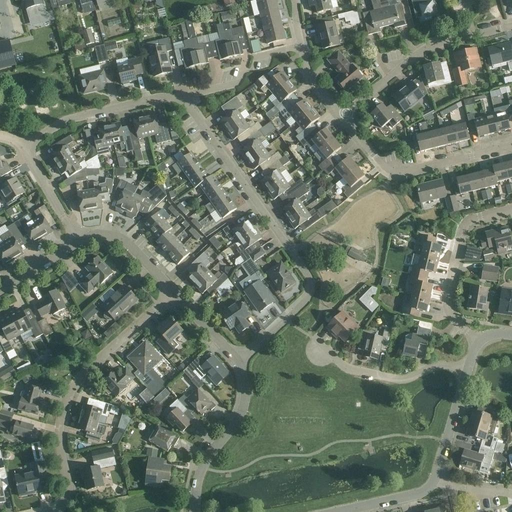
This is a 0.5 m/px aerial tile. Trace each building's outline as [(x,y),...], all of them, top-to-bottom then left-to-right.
[(42,0),(23,0),(26,10),(27,10),(32,26),(54,21),(52,12),(46,14),(44,5),(42,0)] [(161,0),(141,0),(147,3),(155,1),(157,6),(160,8),(163,9),(164,9),(161,0)] [(257,0),(256,0),(260,15),(278,10),(275,0),(257,0)] [(317,14),(331,11),(328,0),(310,0),(311,2),(308,3),(309,8),(315,7),(317,14)] [(386,26),(379,0),(370,0),(374,10),(362,13),(368,35),(380,32),(379,28),(386,26)] [(401,3),(399,4),(397,0),(379,0),(386,26),(394,24),(395,28),(407,25),(401,3)] [(411,0),(413,7),(416,6),(419,19),(420,21),(432,18),(439,16),(434,0),(411,0)] [(260,15),(264,29),(282,25),(278,10),(260,15)] [(234,11),(220,14),(222,21),(236,18),(234,11)] [(356,12),(345,15),(347,24),(358,21),(356,12)] [(246,33),(252,32),(248,18),(243,20),(246,33)] [(186,22),(197,66),(208,63),(207,59),(213,58),(209,42),(199,45),(197,38),(196,38),(192,21),(186,22)] [(183,41),(185,48),(174,50),(178,66),(184,65),(185,68),(197,66),(186,22),(180,24),(184,41),(183,41)] [(324,49),(339,45),(334,22),(316,26),(319,36),(321,35),(324,49)] [(231,57),(223,26),(223,24),(217,26),(220,39),(209,42),(213,58),(219,56),(220,60),(231,57)] [(223,26),(231,57),(243,54),(242,50),(248,49),(244,33),(233,36),(232,29),(230,24),(223,26)] [(264,29),(267,44),(286,39),(282,25),(264,29)] [(90,30),(82,32),(86,45),(94,43),(90,30)] [(169,38),(158,40),(147,43),(155,76),(170,72),(165,52),(172,50),(169,38)] [(0,41),(0,68),(17,64),(11,39),(0,41)] [(107,52),(117,49),(115,42),(105,44),(107,52)] [(98,63),(109,60),(105,44),(95,47),(98,63)] [(487,49),(491,67),(506,63),(509,72),(511,71),(511,58),(508,44),(487,49)] [(475,50),(453,56),(457,70),(452,71),(456,88),(466,85),(463,72),(479,68),(475,50)] [(345,92),(361,79),(351,67),(350,67),(337,52),(326,61),(331,67),(333,65),(341,75),(335,80),(345,92)] [(123,83),(123,85),(130,83),(129,82),(136,80),(135,75),(143,73),(139,58),(128,61),(129,65),(118,67),(122,84),(123,83)] [(425,67),(428,84),(443,81),(443,84),(451,83),(447,68),(440,70),(439,64),(425,67)] [(84,93),(107,87),(103,71),(80,77),(84,93)] [(273,94),(289,81),(281,72),(271,80),(266,75),(255,83),(264,93),(269,89),(273,94)] [(289,81),(273,94),(277,99),(272,103),(280,113),(290,104),(286,99),(296,90),(289,81)] [(393,99),(396,103),(394,105),(393,108),(395,110),(397,110),(400,108),(404,112),(422,97),(410,83),(403,89),(404,90),(393,99)] [(257,90),(253,85),(247,89),(250,93),(251,94),(257,90)] [(227,131),(231,128),(244,119),(240,114),(245,110),(242,106),(236,97),(225,105),(231,114),(227,116),(220,121),(225,128),(227,131)] [(296,122),(312,109),(304,99),(294,108),(290,104),(280,113),(287,121),(292,116),(296,122)] [(511,115),(508,102),(508,106),(493,109),(495,116),(494,116),(498,133),(509,130),(505,113),(510,112),(511,115)] [(370,115),(380,129),(387,123),(392,129),(402,121),(390,106),(385,110),(381,105),(375,110),(376,110),(370,115)] [(312,109),(296,122),(300,127),(295,131),(299,135),(296,137),(300,142),(312,132),(308,127),(319,118),(312,109)] [(433,115),(435,114),(432,109),(421,115),(424,120),(433,115)] [(144,116),(148,137),(155,135),(156,142),(161,141),(161,143),(170,141),(167,126),(158,128),(155,113),(144,116)] [(487,136),(483,118),(474,121),(472,114),(467,115),(471,134),(476,132),(477,138),(487,136)] [(130,134),(134,150),(141,149),(140,146),(144,145),(143,138),(148,137),(144,116),(133,119),(136,133),(130,134)] [(483,118),(487,136),(498,133),(494,116),(483,118)] [(244,119),(227,131),(233,140),(244,133),(248,138),(260,130),(259,130),(262,128),(258,122),(255,124),(252,120),(247,124),(244,119)] [(109,125),(114,145),(120,143),(121,150),(126,149),(127,152),(134,150),(130,134),(123,136),(120,122),(109,125)] [(274,127),(270,123),(265,127),(268,131),(274,127)] [(431,150),(425,123),(418,125),(421,136),(416,137),(416,138),(411,139),(413,148),(417,147),(419,153),(431,150)] [(439,131),(428,134),(425,123),(431,150),(443,147),(439,131)] [(98,155),(104,154),(109,153),(108,146),(114,145),(109,125),(98,127),(100,135),(93,136),(98,155)] [(452,128),(456,144),(468,141),(464,125),(452,128)] [(452,128),(439,131),(443,147),(456,144),(452,128)] [(312,132),(300,142),(304,147),(306,145),(309,148),(314,144),(319,150),(333,139),(325,129),(316,136),(312,132)] [(260,130),(248,138),(252,143),(241,151),(248,161),(265,149),(261,143),(266,139),(260,130)] [(173,143),(181,141),(175,132),(171,133),(173,143)] [(56,166),(73,155),(70,149),(76,146),(70,136),(58,143),(61,148),(50,155),(56,166)] [(323,171),(336,161),(332,156),(341,148),(333,139),(319,150),(320,151),(314,156),(321,164),(318,166),(323,171)] [(268,153),(265,149),(248,161),(254,169),(265,161),(269,166),(267,168),(268,169),(279,160),(282,158),(278,152),(276,153),(273,149),(268,153)] [(183,171),(197,161),(191,153),(177,162),(172,166),(177,175),(183,171)] [(76,160),(73,155),(56,166),(61,175),(66,172),(70,178),(74,175),(77,174),(85,169),(101,169),(100,164),(99,164),(98,156),(86,163),(82,156),(76,160)] [(279,160),(268,169),(271,173),(260,181),(267,191),(284,179),(280,173),(286,170),(283,167),(290,162),(285,156),(282,158),(279,160)] [(336,161),(323,171),(327,176),(330,173),(333,177),(338,173),(343,179),(357,167),(349,157),(339,165),(336,161)] [(183,171),(188,180),(203,170),(197,161),(183,171)] [(0,177),(11,171),(6,162),(0,164),(0,162),(0,177)] [(167,168),(164,164),(157,169),(161,173),(167,168)] [(504,164),(492,167),(497,185),(496,182),(508,179),(504,164)] [(357,167),(343,179),(347,184),(342,188),(345,192),(343,193),(348,198),(355,192),(351,188),(365,176),(357,167)] [(493,170),(481,173),(485,188),(497,185),(492,167),(493,170)] [(77,174),(74,175),(75,183),(87,181),(85,169),(77,174)] [(188,180),(194,188),(213,175),(212,175),(208,178),(203,170),(188,180)] [(481,173),(468,176),(472,191),(485,188),(481,173)] [(11,181),(8,175),(0,179),(0,191),(9,206),(16,202),(14,198),(25,192),(16,178),(11,181)] [(162,183),(170,181),(168,175),(160,178),(162,183)] [(205,193),(218,183),(213,175),(194,188),(195,189),(200,185),(205,193)] [(460,195),(472,191),(468,176),(456,179),(458,186),(453,187),(456,195),(460,194),(460,195)] [(111,194),(113,180),(105,179),(105,184),(99,185),(98,182),(93,183),(94,189),(88,190),(92,210),(103,208),(102,203),(110,202),(109,194),(111,194)] [(126,212),(135,194),(129,191),(132,185),(121,179),(116,190),(122,193),(115,207),(116,207),(116,211),(122,214),(125,211),(126,212)] [(284,179),(267,191),(274,200),(287,190),(292,196),(305,186),(301,180),(295,183),(293,180),(287,183),(284,179)] [(170,181),(162,183),(164,189),(171,187),(170,181)] [(420,204),(445,198),(440,181),(416,187),(420,204)] [(211,201),(224,192),(218,183),(205,193),(206,193),(211,201)] [(92,210),(88,190),(82,191),(81,184),(76,185),(77,192),(80,212),(92,210)] [(305,186),(292,196),(295,201),(281,210),(288,220),(305,208),(301,203),(306,199),(304,195),(309,192),(305,186)] [(166,197),(163,188),(154,196),(148,193),(143,190),(140,196),(135,194),(126,212),(126,216),(132,219),(135,217),(136,217),(138,212),(146,216),(152,204),(157,206),(166,197)] [(320,198),(326,194),(321,188),(317,190),(317,195),(320,198)] [(211,201),(217,209),(230,200),(224,192),(211,201)] [(455,196),(444,199),(448,214),(449,214),(450,218),(457,212),(459,211),(455,196)] [(222,218),(236,209),(230,200),(217,209),(222,218)] [(37,217),(32,220),(43,238),(53,232),(45,220),(51,216),(44,205),(34,211),(37,217)] [(305,208),(288,220),(294,229),(307,220),(311,225),(322,217),(318,211),(316,213),(313,209),(308,213),(305,208)] [(165,220),(157,213),(145,224),(152,232),(165,220)] [(13,224),(20,236),(26,232),(33,244),(43,238),(32,220),(28,215),(13,224)] [(156,242),(172,228),(165,221),(165,220),(152,232),(159,239),(156,242)] [(234,222),(222,230),(229,239),(234,236),(238,241),(255,229),(248,220),(237,227),(234,222)] [(185,221),(182,224),(186,229),(190,226),(185,221)] [(20,236),(13,224),(7,228),(9,231),(0,236),(0,237),(3,242),(14,260),(24,254),(15,239),(20,236)] [(485,232),(487,239),(480,241),(482,247),(489,245),(489,248),(496,246),(498,253),(511,249),(511,243),(508,227),(485,232)] [(156,242),(163,249),(176,238),(169,231),(172,228),(156,242)] [(249,255),(254,251),(251,246),(261,238),(255,229),(238,241),(241,246),(236,249),(245,262),(250,258),(249,255)] [(196,233),(192,236),(197,241),(201,238),(196,233)] [(421,256),(438,260),(441,246),(434,245),(436,239),(419,235),(417,244),(423,246),(421,256)] [(163,249),(170,257),(183,245),(176,238),(163,249)] [(0,258),(4,266),(14,260),(3,242),(0,244),(0,258)] [(177,265),(190,253),(183,245),(170,257),(177,265)] [(261,247),(254,251),(249,255),(250,258),(253,263),(266,254),(261,247)] [(352,247),(347,255),(359,262),(360,260),(363,262),(366,257),(363,255),(363,254),(352,247)] [(491,250),(482,252),(484,261),(493,259),(491,250)] [(195,286),(210,272),(205,267),(210,262),(207,259),(209,258),(204,253),(192,264),(196,268),(187,277),(195,286)] [(438,260),(421,256),(418,266),(412,265),(410,274),(427,278),(428,271),(435,273),(438,260)] [(79,284),(88,293),(99,282),(101,284),(112,273),(98,257),(86,268),(90,273),(79,284)] [(260,282),(265,278),(253,263),(250,258),(245,262),(242,264),(256,284),(245,291),(259,312),(274,301),(260,282)] [(281,291),(294,282),(281,263),(268,273),(281,291)] [(483,266),(481,280),(496,282),(498,268),(483,266)] [(210,272),(195,286),(202,294),(212,285),(217,290),(223,285),(229,279),(224,274),(222,275),(218,271),(214,276),(210,272)] [(70,273),(63,279),(67,287),(76,279),(70,273)] [(427,278),(410,274),(408,283),(414,284),(411,295),(429,299),(432,286),(425,284),(427,278)] [(229,279),(223,285),(227,292),(234,287),(229,279)] [(102,306),(107,311),(104,314),(104,317),(107,321),(111,321),(114,318),(116,320),(138,300),(124,285),(102,306)] [(484,311),(487,289),(471,287),(467,308),(484,311)] [(372,288),(359,300),(364,304),(370,298),(372,295),(375,295),(377,289),(372,288)] [(511,290),(502,289),(499,309),(511,311),(511,290)] [(51,311),(53,314),(65,308),(55,290),(43,297),(45,300),(35,306),(41,316),(51,311)] [(429,299),(411,295),(409,305),(404,304),(402,313),(417,316),(419,310),(426,312),(429,299)] [(234,326),(239,333),(247,328),(242,320),(242,317),(248,313),(240,301),(220,315),(230,329),(234,326)] [(45,337),(37,322),(35,318),(28,322),(21,308),(9,315),(19,334),(31,328),(36,338),(43,334),(45,337)] [(345,341),(358,328),(342,312),(327,328),(334,335),(336,333),(345,341)] [(0,324),(5,334),(0,336),(0,342),(6,353),(14,349),(9,340),(19,334),(9,315),(0,319),(0,324)] [(37,322),(45,337),(53,333),(45,318),(37,322)] [(163,336),(157,342),(169,355),(178,346),(173,340),(182,331),(171,318),(157,331),(163,336)] [(427,346),(431,330),(432,323),(413,319),(411,326),(418,327),(416,335),(412,334),(412,335),(410,334),(405,337),(404,341),(405,341),(402,355),(416,358),(419,344),(427,346)] [(368,335),(366,341),(360,339),(358,349),(364,350),(363,356),(377,359),(381,344),(388,345),(391,332),(384,330),(382,338),(368,335)] [(154,380),(152,378),(159,372),(159,371),(159,370),(159,369),(159,368),(156,364),(162,359),(145,341),(128,358),(138,369),(134,374),(146,387),(154,380)] [(198,357),(188,367),(193,372),(196,376),(197,377),(203,371),(216,384),(228,373),(213,357),(205,364),(198,357)] [(19,375),(31,369),(29,364),(17,371),(19,375)] [(183,371),(186,368),(182,364),(178,368),(181,372),(183,371)] [(0,384),(16,375),(11,367),(0,373),(0,384)] [(191,380),(196,376),(193,372),(188,367),(186,368),(183,371),(191,380)] [(125,386),(134,378),(126,368),(117,376),(112,372),(102,381),(108,388),(106,389),(106,392),(108,395),(111,395),(113,393),(116,397),(127,387),(125,386)] [(31,369),(19,377),(25,384),(36,377),(31,369)] [(22,399),(19,409),(37,414),(40,403),(38,402),(42,389),(28,385),(26,392),(23,391),(21,392),(20,397),(21,398),(22,399)] [(216,406),(212,402),(211,403),(198,389),(187,399),(201,414),(208,407),(211,410),(216,406)] [(149,392),(141,399),(147,405),(155,398),(149,392)] [(174,412),(166,419),(173,426),(175,424),(183,431),(191,424),(182,414),(187,410),(177,399),(169,407),(174,412)] [(81,418),(98,423),(100,415),(107,417),(109,412),(113,414),(115,406),(99,401),(97,409),(84,405),(81,418)] [(478,406),(477,412),(473,411),(466,435),(485,440),(487,432),(493,434),(500,413),(481,407),(478,406)] [(13,434),(30,439),(30,438),(33,439),(36,437),(37,432),(36,429),(33,428),(33,426),(12,419),(13,414),(0,410),(0,419),(10,423),(10,425),(15,427),(13,434)] [(100,441),(102,436),(104,437),(107,427),(105,426),(106,425),(98,423),(81,418),(77,429),(89,433),(88,438),(100,441)] [(174,446),(180,436),(158,424),(148,441),(167,452),(171,445),(174,446)] [(118,445),(125,431),(120,430),(118,434),(116,434),(112,441),(113,443),(112,445),(118,445)] [(498,439),(493,438),(489,450),(494,451),(498,439)] [(489,468),(494,451),(489,450),(480,447),(478,454),(464,450),(460,465),(479,470),(480,465),(489,468)] [(112,448),(91,453),(93,463),(114,459),(112,448)] [(147,449),(146,456),(157,458),(158,451),(147,449)] [(495,452),(493,460),(506,462),(507,453),(495,452)] [(161,459),(149,457),(146,487),(159,488),(161,480),(168,481),(170,467),(160,465),(161,459)] [(32,472),(15,476),(19,496),(29,494),(29,492),(42,490),(39,478),(46,477),(43,462),(31,465),(32,472)] [(87,490),(103,486),(99,467),(83,470),(87,490)]
